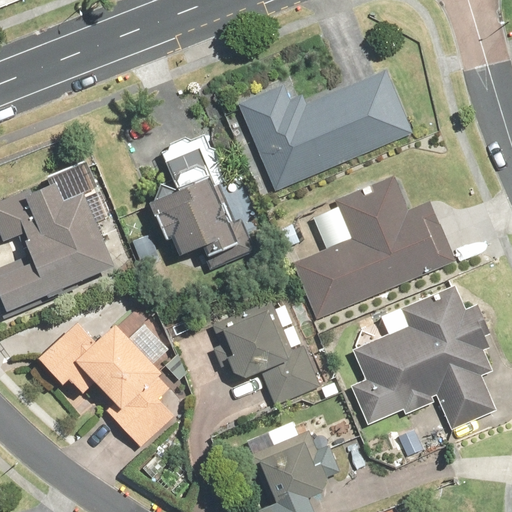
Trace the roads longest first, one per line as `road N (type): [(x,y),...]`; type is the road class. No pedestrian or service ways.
road 1 (tertiary): [(217,0),(0,84)]
road 2 (residential): [(464,0),(511,147)]
road 3 (residential): [(0,416),(119,511)]
